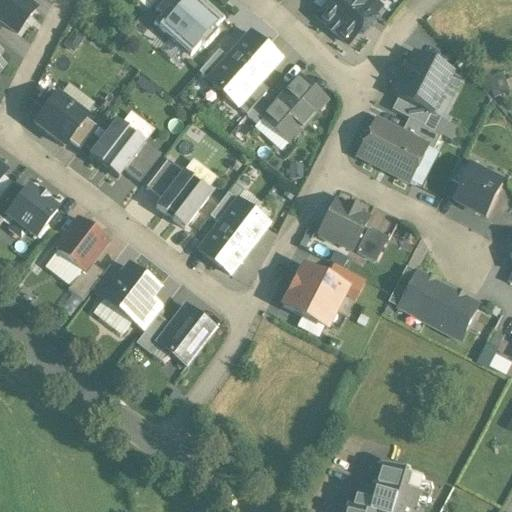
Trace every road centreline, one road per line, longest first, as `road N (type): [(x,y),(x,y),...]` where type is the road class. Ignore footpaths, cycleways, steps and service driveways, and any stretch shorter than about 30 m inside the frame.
road 1 (residential): [(245,318),(7,129),(10,107),(69,0)]
road 2 (residential): [(0,326),(157,448)]
road 3 (residential): [(324,167),(245,318)]
road 4 (residential): [(324,167),(465,246)]
road 5 (residential): [(157,448),(231,352),(245,318)]
road 6 (residential): [(251,0),(352,95)]
road 7 (residential): [(352,95),(394,34),(434,0)]
